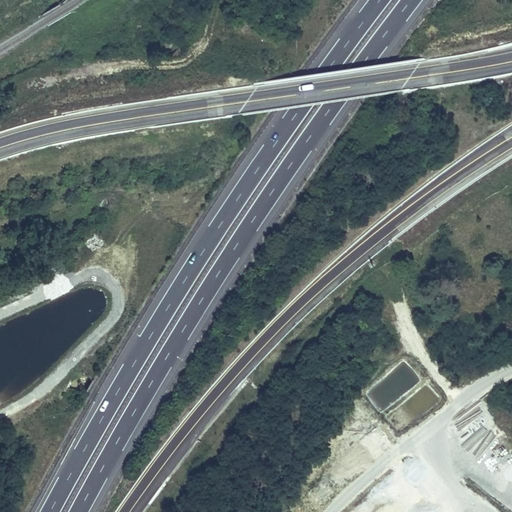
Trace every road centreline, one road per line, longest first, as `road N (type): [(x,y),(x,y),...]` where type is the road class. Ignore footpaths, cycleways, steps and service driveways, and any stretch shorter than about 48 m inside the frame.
road 1 (motorway): [(78,511),(239,241),(410,0)]
road 2 (motorway): [(379,0),(218,227),(50,511)]
road 3 (motorway): [(126,511),(227,382),(310,293),(440,181),(511,133)]
road 4 (motorway): [(511,60),(124,119),(0,149)]
